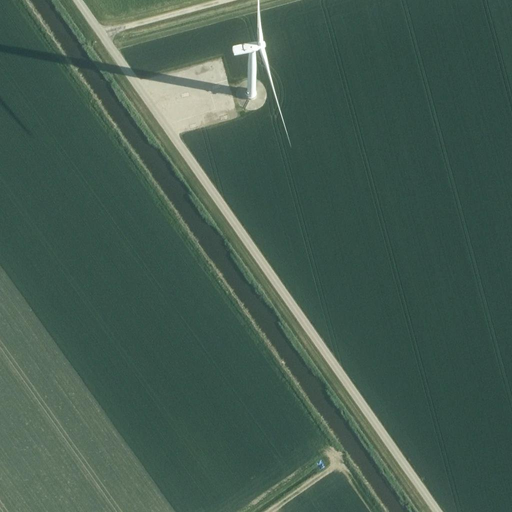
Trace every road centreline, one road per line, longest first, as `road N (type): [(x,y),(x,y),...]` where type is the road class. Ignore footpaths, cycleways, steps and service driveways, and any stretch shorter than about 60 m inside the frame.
road 1 (track): [(79,0),(438,511)]
road 2 (track): [(102,33),(227,0)]
